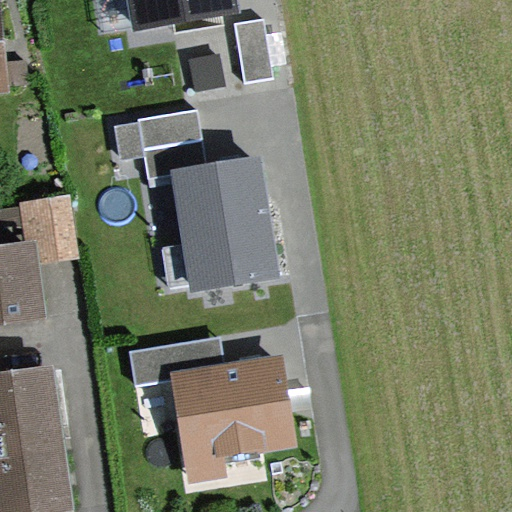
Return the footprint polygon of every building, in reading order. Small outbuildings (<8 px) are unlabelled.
[(233,12),(230,0),(132,0),(138,29),(233,12)] [(273,79),(263,20),(234,25),(244,84),(273,79)] [(274,277),(256,163),(207,171),(197,111),(138,121),(148,180),(176,176),(194,290),(274,277)] [(26,205),(30,233),(36,232),(40,258),(75,253),(67,199),(26,205)] [(0,323),(38,318),(28,247),(0,250),(0,323)] [(258,449),(291,444),(278,363),(176,379),(189,460),(222,455),(223,465),(260,459),(258,449)] [(0,448),(55,441),(50,407),(45,372),(0,377),(0,448)] [(0,511),(54,511),(65,511),(60,476),(55,441),(0,448),(0,511)]
